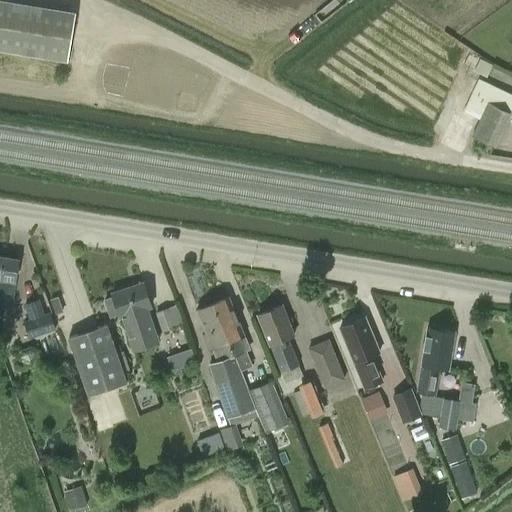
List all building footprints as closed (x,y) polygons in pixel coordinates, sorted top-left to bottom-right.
[(0,0),(0,50),(68,61),(76,11),(6,0),(0,0)] [(487,76),(493,65),(480,59),(475,70),(487,76)] [(478,80),(463,111),(479,119),(472,134),(471,136),(493,146),(510,112),(491,103),(498,89),(478,80)] [(0,304),(13,306),(16,281),(14,281),(18,260),(0,256),(0,304)] [(113,296),(105,299),(111,316),(119,313),(121,317),(122,317),(134,350),(152,343),(149,335),(156,333),(147,308),(151,307),(142,281),(112,292),(113,296)] [(228,297),(213,303),(239,370),(240,369),(251,365),(239,337),(244,335),(228,297)] [(33,301),(24,304),(30,320),(25,322),(29,337),(55,329),(50,313),(38,317),(33,301)] [(239,370),(213,303),(197,310),(207,334),(203,335),(208,349),(212,348),(218,363),(209,367),(226,416),(255,407),(251,397),(240,369),(239,370)] [(269,344),(271,343),(281,371),(298,364),(287,337),(294,334),(282,305),(257,314),(269,344)] [(176,326),(170,307),(156,312),(162,332),(176,326)] [(365,318),(340,328),(354,362),(365,388),(383,381),(372,354),(379,351),(365,318)] [(126,383),(106,324),(68,337),(88,396),(126,383)] [(427,327),(421,364),(417,393),(423,394),(434,395),(439,367),(441,367),(449,368),(455,332),(427,327)] [(329,339),(308,347),(324,388),(345,379),(329,339)] [(166,355),(171,369),(196,360),(191,346),(166,355)] [(303,375),(299,366),(282,372),(286,382),(303,375)] [(272,380),(249,389),(265,432),(289,421),(272,380)] [(312,417),(324,412),(311,381),(300,386),(301,390),(294,393),(303,415),(310,412),(312,417)] [(474,384),(462,382),(460,399),(457,417),(472,420),(475,402),(471,402),(474,384)] [(391,395),(402,423),(422,415),(411,387),(391,395)] [(388,413),(379,391),(361,398),(370,420),(388,413)] [(434,395),(423,394),(421,404),(425,414),(441,416),(439,426),(455,429),(457,417),(460,399),(434,395)] [(328,422),(319,426),(336,468),(343,465),(331,436),(333,435),(328,422)] [(206,431),(209,452),(242,447),(239,426),(206,431)] [(441,440),(449,464),(465,458),(457,434),(441,440)] [(477,492),(466,460),(450,466),(461,497),(477,492)] [(70,510),(87,505),(81,486),(64,491),(70,510)]
